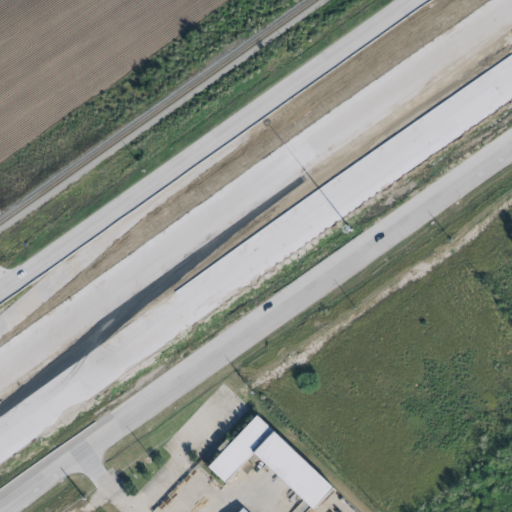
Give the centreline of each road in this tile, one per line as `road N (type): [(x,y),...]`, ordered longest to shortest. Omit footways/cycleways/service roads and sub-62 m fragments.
road 1 (motorway): [(36,412),(511,76)]
road 2 (primary): [(72,447),(511,143)]
road 3 (primary): [(417,0),(9,284)]
road 4 (motorway): [(337,127),(0,370)]
road 5 (motorway): [(230,132),(0,331)]
road 6 (motorway): [(0,483),(222,343)]
road 7 (motorway): [(511,7),(337,127)]
